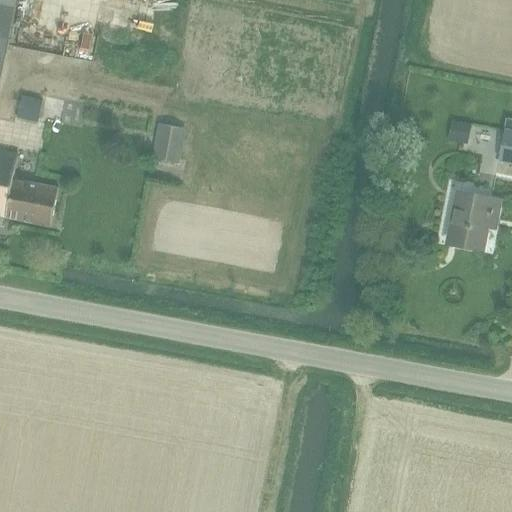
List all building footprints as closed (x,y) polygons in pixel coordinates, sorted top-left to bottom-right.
[(0,0),(0,100),(18,0),(0,0)] [(511,163),(511,118),(507,118),(498,160),(511,163)] [(449,141),(468,145),(472,125),(452,121),(449,141)] [(159,124),(153,158),(180,163),(187,129),(159,124)] [(0,216),(52,227),(60,189),(14,180),(18,157),(0,153),(0,216)] [(495,219),(497,207),(478,203),(478,199),(459,195),(450,243),(481,249),(487,217),(495,219)]
